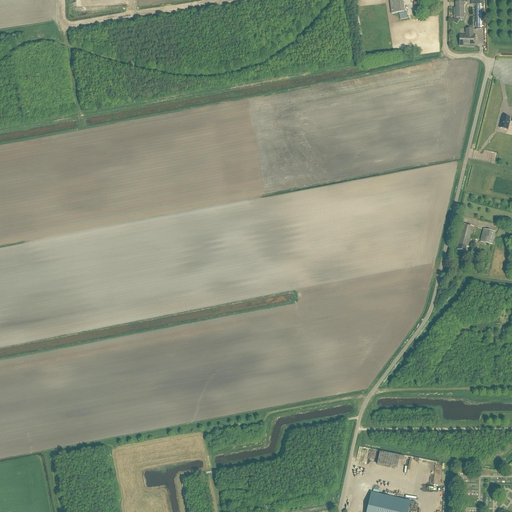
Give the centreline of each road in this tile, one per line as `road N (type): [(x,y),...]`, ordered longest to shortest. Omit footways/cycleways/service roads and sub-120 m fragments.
road 1 (unclassified): [(359,418),(430,311),(487,71),(482,57),(447,51),(444,0)]
road 2 (track): [(331,0),(288,47),(217,76),(150,72),(43,40),(21,45),(0,64)]
road 3 (track): [(230,0),(76,25),(62,19),(62,0)]
